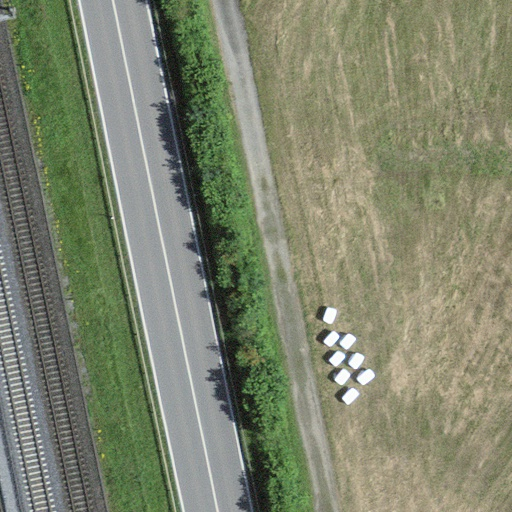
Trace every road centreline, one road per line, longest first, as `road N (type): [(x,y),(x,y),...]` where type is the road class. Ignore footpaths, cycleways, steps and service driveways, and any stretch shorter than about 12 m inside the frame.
road 1 (tertiary): [(218,511),(112,0)]
road 2 (track): [(325,511),(224,0)]
